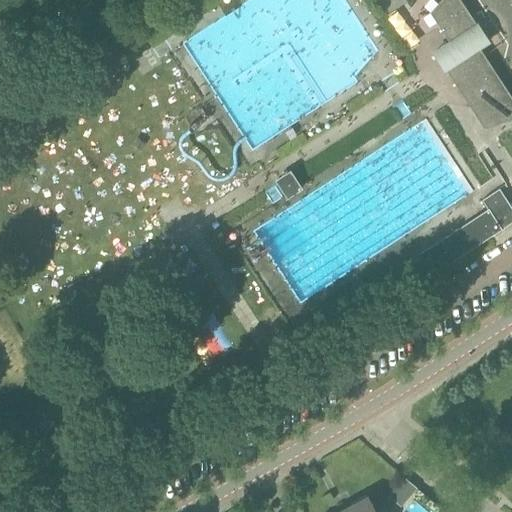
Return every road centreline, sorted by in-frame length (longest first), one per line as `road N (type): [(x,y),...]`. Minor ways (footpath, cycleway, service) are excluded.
road 1 (tertiary): [(193,511),(367,411)]
road 2 (tertiary): [(367,411),(511,316)]
road 3 (residential): [(484,511),(367,411)]
